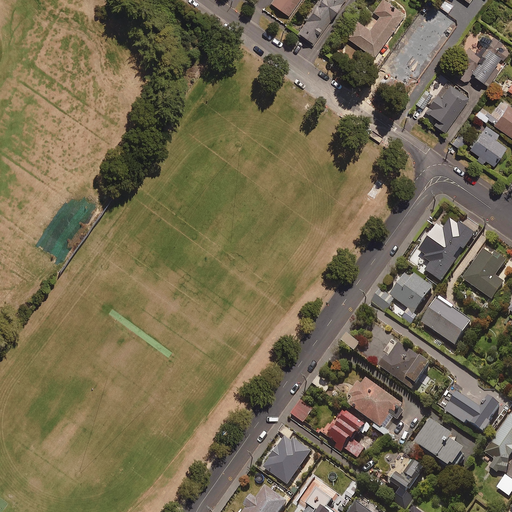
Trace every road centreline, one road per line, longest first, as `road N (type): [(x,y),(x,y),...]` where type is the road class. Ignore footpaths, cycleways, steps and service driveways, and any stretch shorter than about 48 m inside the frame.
road 1 (residential): [(446,176),(429,182),(195,511)]
road 2 (residential): [(446,176),(303,68)]
